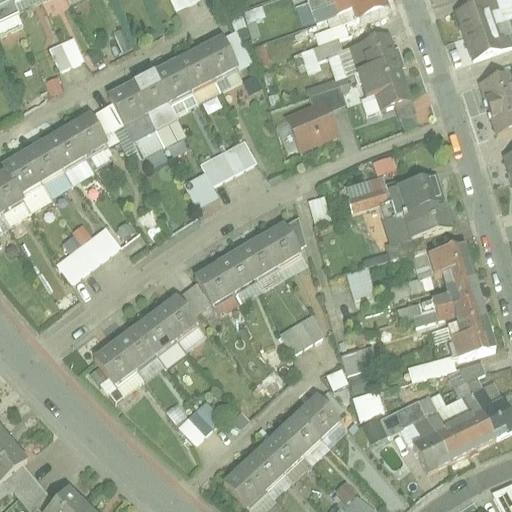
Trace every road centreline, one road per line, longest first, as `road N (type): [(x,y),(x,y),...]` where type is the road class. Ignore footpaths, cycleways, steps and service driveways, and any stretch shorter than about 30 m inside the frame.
road 1 (residential): [(31,363),(257,204),(460,119)]
road 2 (residential): [(31,363),(185,511)]
road 3 (residential): [(460,119),(511,296)]
road 4 (residential): [(416,0),(460,119)]
